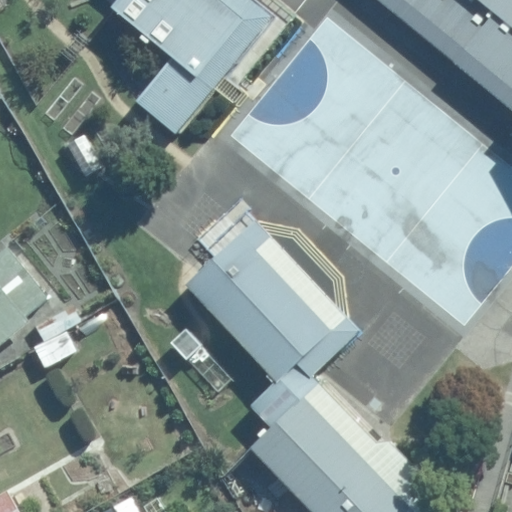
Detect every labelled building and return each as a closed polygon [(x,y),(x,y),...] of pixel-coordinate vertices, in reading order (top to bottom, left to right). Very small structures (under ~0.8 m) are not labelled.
[(125,0),(124,3),(184,48),(143,99),(187,132),(283,11),(269,0),(125,0)] [(511,0),(415,0),(511,77),(511,0)] [(315,319),(221,221),(170,270),(263,368),(315,319)] [(0,355),(38,325),(32,317),(57,296),(18,248),(0,262),(0,355)] [(257,448),(320,511),(460,511),(326,378),(257,448)] [(0,511),(45,511),(29,481),(0,496),(0,511)] [(143,511),(137,500),(114,511),(143,511)]
